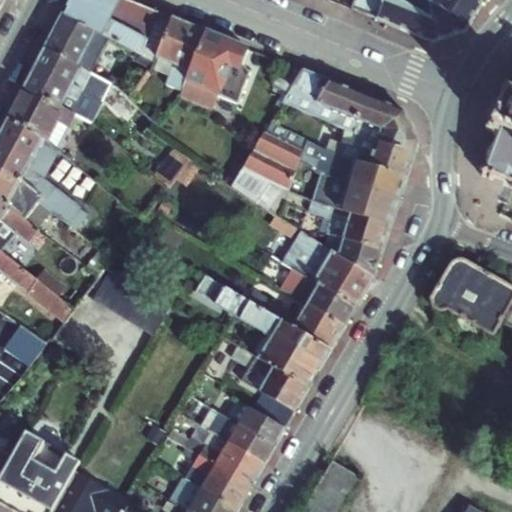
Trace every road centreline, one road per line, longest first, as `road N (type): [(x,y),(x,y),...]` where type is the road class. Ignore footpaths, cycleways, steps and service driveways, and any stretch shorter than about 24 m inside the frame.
road 1 (secondary): [(271,511),(440,219)]
road 2 (residential): [(230,0),(458,91)]
road 3 (secondary): [(440,219),(458,91)]
